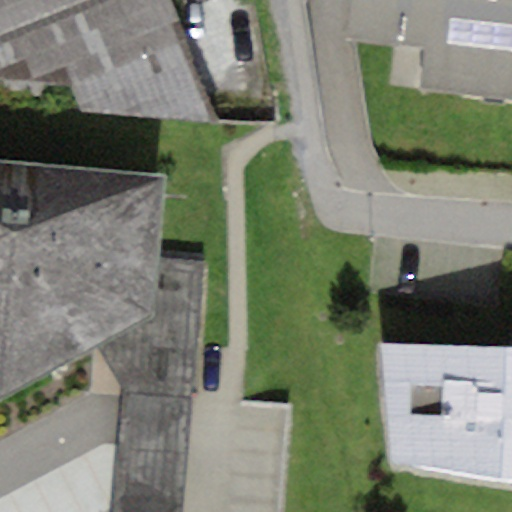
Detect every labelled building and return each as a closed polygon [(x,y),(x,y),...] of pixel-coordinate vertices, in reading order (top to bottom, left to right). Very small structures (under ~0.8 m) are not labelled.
[(0,0),(0,89),(81,98),(84,116),(218,121),(172,0),(0,0)] [(511,0),(357,0),(352,55),(428,64),(424,103),(511,112),(511,0)] [(167,184),(0,168),(0,407),(2,410),(105,351),(153,324),(159,267),(167,184)] [(153,324),(105,351),(133,401),(120,511),(189,511),(207,271),(159,267),(153,324)] [(511,352),(391,355),(398,472),(511,485),(511,352)]
